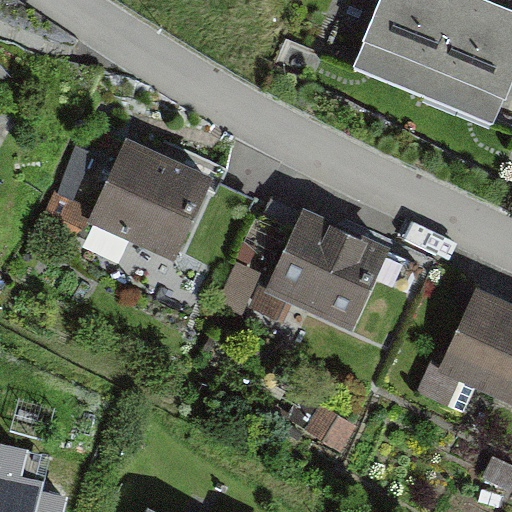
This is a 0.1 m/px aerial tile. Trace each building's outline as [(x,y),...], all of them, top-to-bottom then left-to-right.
[(511,76),(511,0),(377,0),(352,60),(495,119),(511,76)] [(214,171),(127,130),(89,212),(176,252),(214,171)] [(393,234),(303,196),(265,286),(354,324),(393,234)] [(511,293),(476,279),(440,365),(511,395),(511,293)] [(28,511),(39,469),(0,459),(0,511),(28,511)] [(190,511),(150,495),(142,511),(190,511)]
